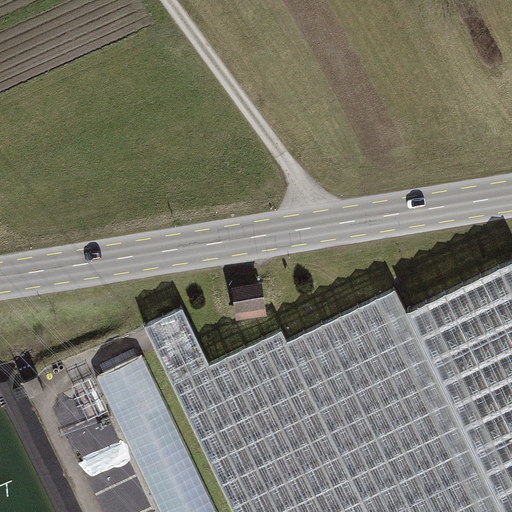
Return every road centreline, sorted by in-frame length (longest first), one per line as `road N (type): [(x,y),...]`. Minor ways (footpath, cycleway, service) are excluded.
road 1 (secondary): [(511,196),(0,277)]
road 2 (track): [(330,226),(166,0)]
